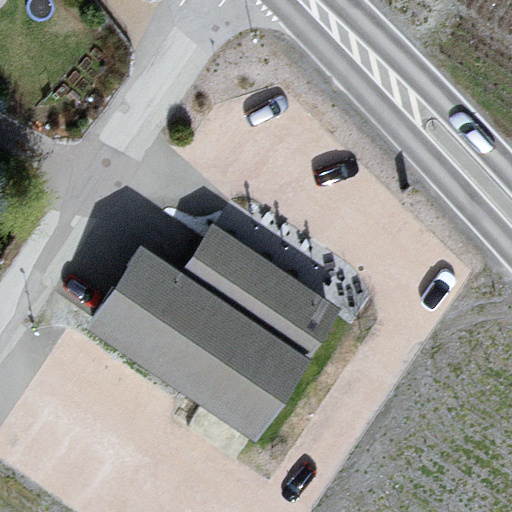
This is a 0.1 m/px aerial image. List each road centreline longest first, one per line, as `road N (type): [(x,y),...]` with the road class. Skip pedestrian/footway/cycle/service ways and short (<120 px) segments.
road 1 (unclassified): [(228,0),(0,330)]
road 2 (tertiary): [(310,0),(511,207)]
